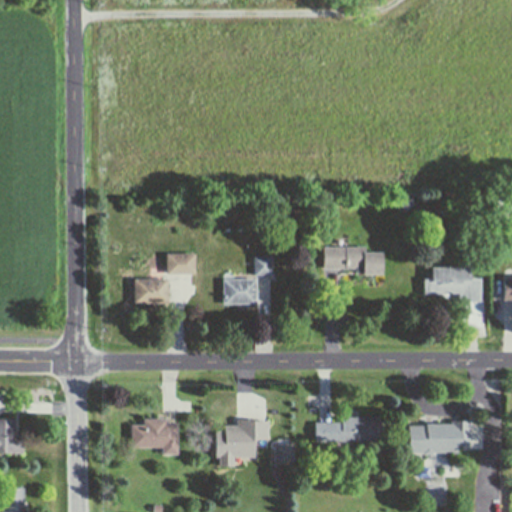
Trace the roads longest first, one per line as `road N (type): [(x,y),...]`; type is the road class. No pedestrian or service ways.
road 1 (tertiary): [(511,359),(78,363)]
road 2 (tertiary): [(79,511),(80,168)]
road 3 (tertiary): [(80,168),(82,0)]
